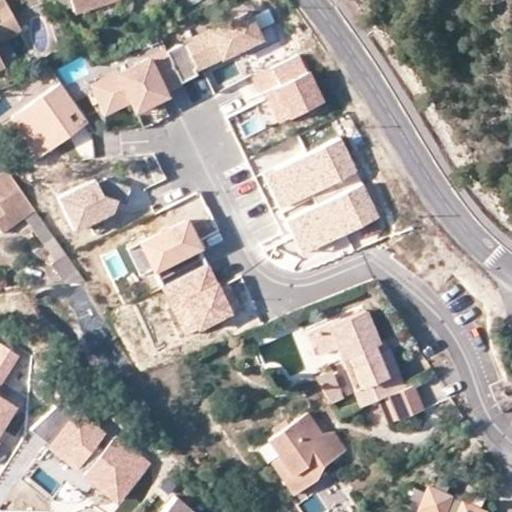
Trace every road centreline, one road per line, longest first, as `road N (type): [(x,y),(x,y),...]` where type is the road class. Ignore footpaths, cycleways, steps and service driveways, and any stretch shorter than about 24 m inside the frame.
road 1 (residential): [(511,439),(485,409),(440,317),(382,261),(361,258),(297,280),(265,268),(188,131)]
road 2 (tertiary): [(511,270),(448,209),(309,0)]
